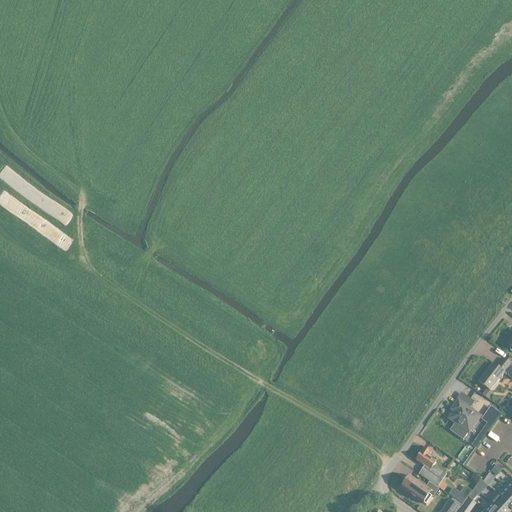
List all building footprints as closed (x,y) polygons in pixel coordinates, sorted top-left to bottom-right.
[(479,382),(490,391),(504,372),(511,378),(511,364),(504,358),(498,367),(493,363),(479,382)] [(456,409),(449,419),(455,423),(449,431),(462,440),(468,433),(480,416),(470,409),(458,401),(453,407),(456,409)] [(481,421),(486,424),(477,436),(482,439),(499,414),(490,408),(481,421)] [(421,453),(416,460),(424,466),(419,474),(430,482),(438,470),(432,466),(435,462),(428,457),(431,452),(425,448),(421,453)] [(500,469),(496,465),(490,472),(495,476),(500,469)] [(410,477),(402,489),(423,504),(429,495),(433,498),(439,489),(429,482),(426,487),(410,477)] [(483,483),(488,487),(492,483),(486,478),(483,483)] [(438,486),(437,487),(442,491),(446,486),(441,482),(438,486)] [(477,485),(474,489),(479,494),(483,490),(477,485)] [(511,493),(505,487),(497,495),(511,508),(511,493)] [(452,489),(448,495),(461,504),(466,498),(460,494),(452,489)] [(471,493),(476,498),(479,494),(474,489),(471,493)] [(500,511),(511,511),(511,508),(497,495),(490,503),(500,511)] [(450,500),(441,511),(456,511),(459,507),(450,500)] [(464,507),(469,511),(475,503),(470,500),(464,507)] [(483,511),(500,511),(490,503),(483,511)]
